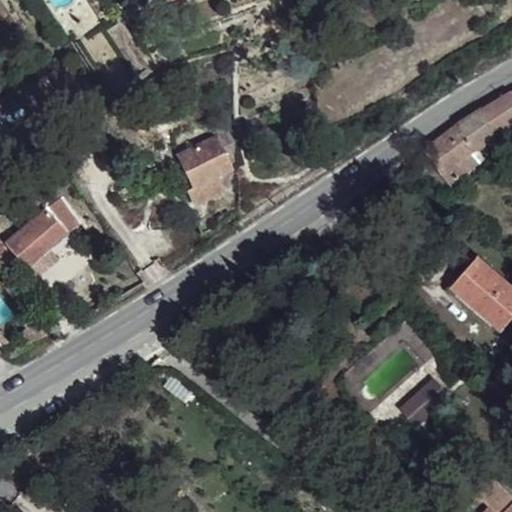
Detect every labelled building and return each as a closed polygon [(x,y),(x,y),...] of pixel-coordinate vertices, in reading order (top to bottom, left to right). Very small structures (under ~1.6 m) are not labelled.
[(31,88),(50,117),(80,96),(65,72),(54,72),(31,88)] [(423,147),(450,185),(479,163),(473,155),(497,136),(511,124),(511,90),(510,91),(481,107),(457,124),(423,147)] [(178,156),(193,187),(187,189),(194,205),(223,191),(217,176),(232,169),(229,163),(235,160),(233,121),(213,131),(216,137),(178,156)] [(0,254),(8,246),(27,269),(83,220),(54,189),(40,203),(45,209),(4,242),(0,238),(0,254)] [(454,285),(503,330),(511,318),(511,286),(478,256),(454,285)] [(454,285),(450,291),(499,335),(503,330),(454,285)] [(172,375),(163,386),(185,403),(195,392),(175,375),(172,375)] [(435,379),(403,408),(418,424),(450,395),(435,379)] [(498,453),(486,464),(496,473),(507,462),(498,453)] [(481,470),(490,480),(491,478),(496,473),(486,464),(481,470)] [(476,493),(490,506),(491,505),(498,511),(505,511),(511,505),(511,498),(491,478),(490,480),(476,493)]
